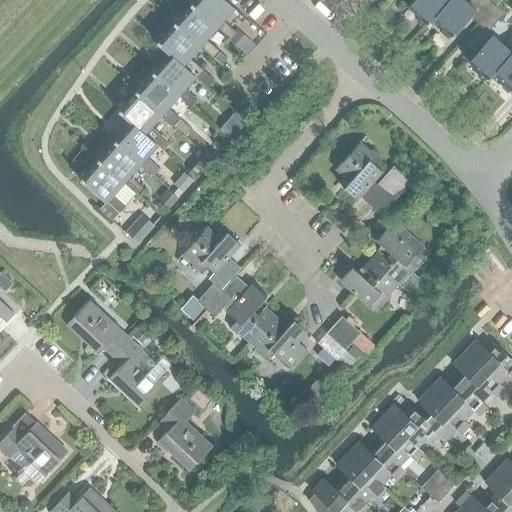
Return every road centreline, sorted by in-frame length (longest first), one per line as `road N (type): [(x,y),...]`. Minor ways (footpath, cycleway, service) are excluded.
road 1 (residential): [(317,256),(267,210),(262,188),(365,76)]
road 2 (residential): [(0,396),(20,373),(36,375),(133,467)]
road 3 (residential): [(484,180),(365,76)]
